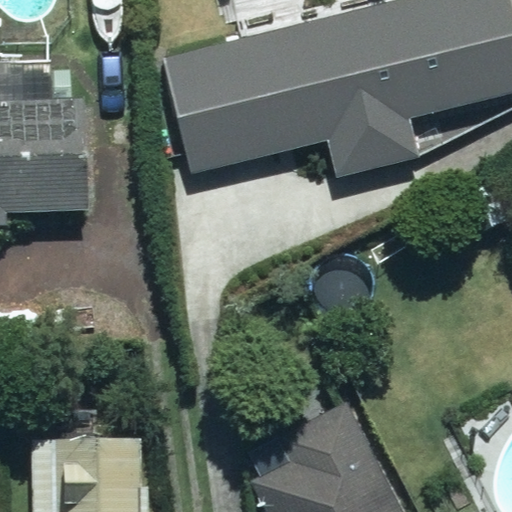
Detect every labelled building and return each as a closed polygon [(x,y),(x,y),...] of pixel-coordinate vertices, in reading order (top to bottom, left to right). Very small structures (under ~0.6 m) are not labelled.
[(322,138),(333,181),(408,161),(399,125),(511,95),(511,0),(393,0),(292,27),(168,59),(197,171),(322,138)] [(147,36),(104,38),(107,101),(150,99),(147,36)] [(11,91),(0,90),(0,224),(20,224),(20,203),(106,202),(104,94),(62,94),(62,61),(11,61),(11,91)] [(411,511),(353,394),(238,451),(268,511),(411,511)] [(151,511),(149,429),(37,433),(39,511),(151,511)]
